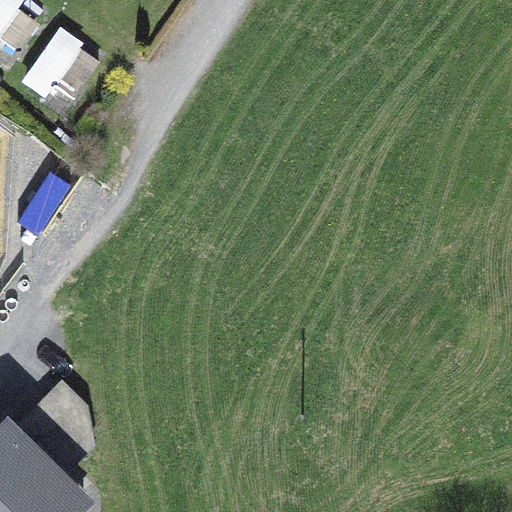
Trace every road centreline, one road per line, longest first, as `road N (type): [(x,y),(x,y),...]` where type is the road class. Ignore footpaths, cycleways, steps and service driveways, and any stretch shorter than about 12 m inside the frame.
road 1 (track): [(86,222),(0,348)]
road 2 (track): [(226,0),(148,116)]
